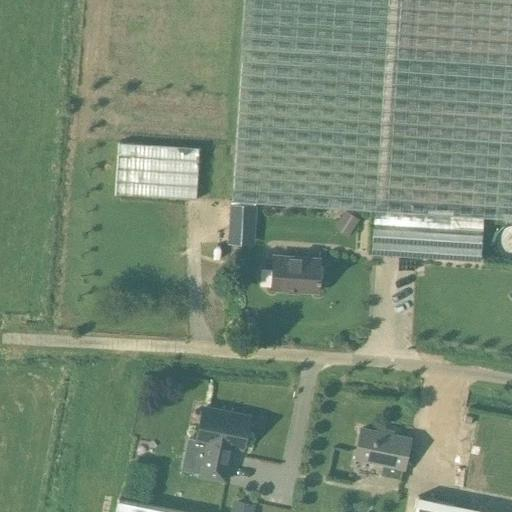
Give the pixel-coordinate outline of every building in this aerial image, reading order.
[(511,218),(511,0),(244,0),(238,98),(232,201),(374,210),(371,252),(481,259),(484,217),(511,218)] [(119,146),(115,198),(199,203),(202,151),(119,146)] [(229,243),(244,244),(245,217),(254,218),(255,205),(231,204),(229,243)] [(345,210),(334,227),(348,236),(359,219),(345,210)] [(274,259),(272,287),(317,291),(319,262),(274,259)] [(203,406),(196,438),(207,440),(200,475),(225,480),(232,446),(243,448),(250,415),(203,406)] [(401,478),(403,467),(404,467),(410,438),(361,428),(355,457),(383,463),(380,474),(401,478)] [(502,511),(419,495),(415,511),(188,511),(119,498),(116,511),(502,511)] [(253,511),(255,504),(234,499),(230,511),(253,511)]
